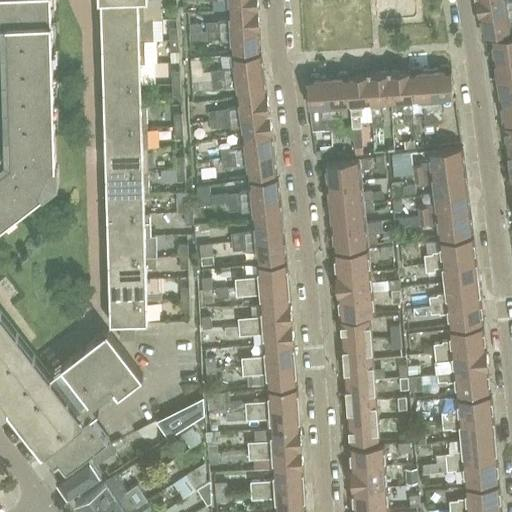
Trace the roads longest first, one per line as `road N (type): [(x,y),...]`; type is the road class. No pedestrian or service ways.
road 1 (residential): [(326,511),(301,206),(274,0)]
road 2 (residential): [(511,381),(463,0)]
